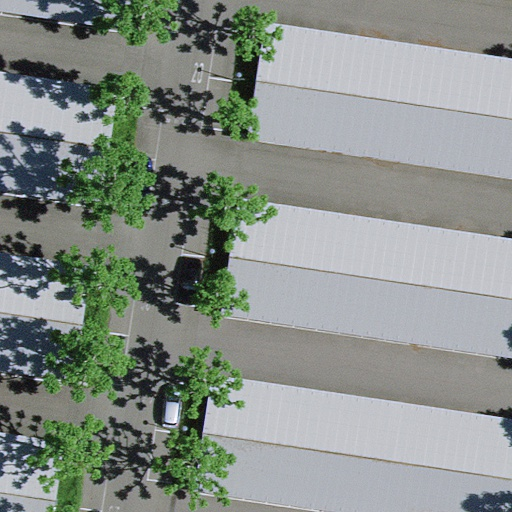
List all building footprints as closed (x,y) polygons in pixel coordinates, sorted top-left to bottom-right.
[(125,0),(0,0),(0,21),(120,39),(125,0)] [(511,0),(441,0),(511,10),(511,0)] [(511,62),(264,24),(244,150),(511,190),(511,62)] [(113,94),(0,76),(0,203),(94,218),(113,94)] [(511,242),(237,200),(217,326),(511,370),(511,242)] [(87,271),(0,258),(0,383),(68,394),(87,271)] [(511,511),(511,424),(214,379),(195,504),(246,511),(511,511)] [(49,511),(60,446),(0,436),(0,511),(49,511)]
